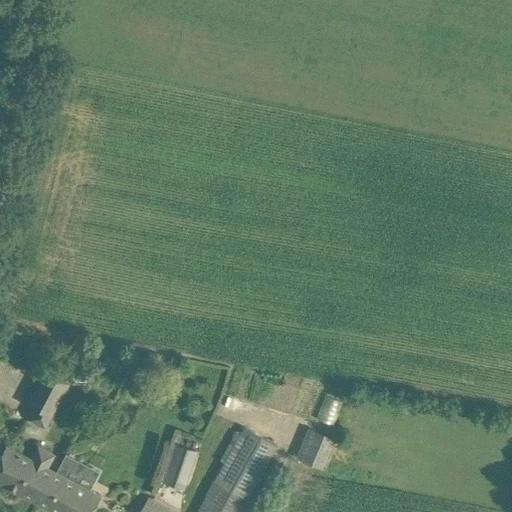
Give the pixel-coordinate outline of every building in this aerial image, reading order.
[(107,355),(105,364),(117,367),(119,357),(107,355)] [(70,383),(46,370),(28,403),(35,406),(28,419),(46,429),(52,415),(70,383)] [(239,511),(277,444),(245,426),(197,511),(239,511)] [(308,426),(296,456),(323,468),(336,437),(308,426)] [(186,485),(197,448),(178,442),(167,480),(186,485)] [(47,467),(54,454),(39,446),(32,458),(6,445),(0,457),(0,482),(35,501),(53,470),(47,467)] [(56,511),(92,511),(94,509),(101,495),(53,470),(35,501),(56,511)] [(171,511),(148,499),(140,511),(171,511)]
